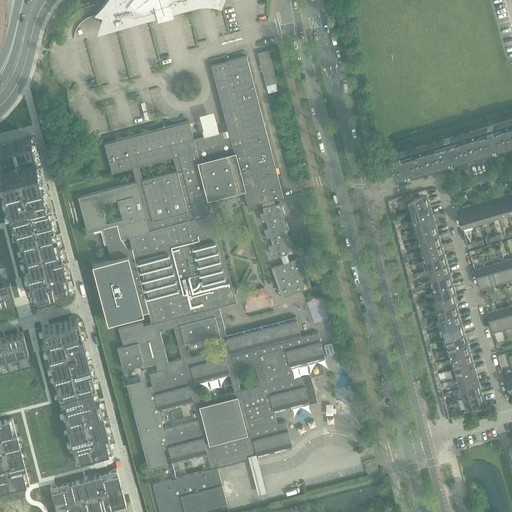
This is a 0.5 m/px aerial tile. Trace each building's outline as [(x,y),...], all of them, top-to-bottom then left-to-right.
[(106,0),(99,8),(106,10),(105,13),(102,24),(128,17),(158,9),(159,12),(169,10),(168,6),(189,0),(220,0),(221,0),(106,0)] [(268,50),(257,53),(266,85),(277,83),(268,50)] [(217,135),(210,137),(205,138),(207,144),(196,147),(189,121),(104,143),(112,173),(132,167),(136,182),(78,197),(87,232),(103,228),(116,225),(120,238),(128,236),(133,253),(130,254),(132,263),(135,262),(144,297),(141,298),(143,307),(146,306),(148,312),(151,323),(143,325),(142,322),(118,328),(120,336),(123,346),(117,347),(122,368),(143,363),(147,362),(148,365),(155,363),(157,371),(148,373),(151,385),(147,386),(128,391),(148,468),(167,464),(163,449),(168,448),(171,461),(183,458),(183,459),(190,458),(189,456),(200,453),(201,455),(207,453),(211,469),(152,484),(159,511),(191,511),(227,503),(222,484),(215,459),(255,448),(257,457),(293,448),(286,421),(277,424),(274,413),(317,401),(310,374),(302,377),(293,379),(290,368),(325,359),(318,332),(301,337),(296,316),(226,335),(219,306),(236,302),(234,295),(209,199),(243,191),(247,206),(283,196),(246,56),(228,61),(227,55),(209,59),(230,138),(219,141),(217,135)] [(511,118),(391,155),(397,175),(491,148),(492,153),(504,150),(502,144),(511,141),(511,118)] [(30,136),(0,144),(0,302),(9,300),(11,299),(14,299),(23,296),(27,295),(32,294),(42,291),(45,291),(69,284),(65,270),(64,264),(61,254),(60,251),(57,238),(56,235),(56,234),(52,235),(49,224),(49,221),(48,220),(52,219),(47,202),(46,197),(45,192),(43,186),(42,180),(39,170),(35,153),(30,137),(30,136)] [(511,192),(503,195),(510,216),(511,215),(511,212),(511,192)] [(427,195),(409,200),(412,210),(430,205),(427,195)] [(503,195),(494,198),(499,216),(506,214),(507,216),(510,216),(503,195)] [(494,220),(493,218),(499,216),(494,198),(485,200),(491,221),(494,220)] [(485,200),(475,203),(481,221),(488,219),(488,222),(491,221),(485,200)] [(272,245),(268,247),(271,254),(274,253),(275,257),(280,256),(283,263),(289,261),(287,254),(292,252),(291,247),(293,246),(290,239),(289,239),(287,231),(289,230),(286,223),(285,223),(283,214),(285,214),(282,206),(281,207),(280,203),(262,207),(264,213),(260,214),(262,221),(266,220),(268,229),(264,230),(267,238),(270,237),(272,245)] [(475,203),(466,206),(472,227),(475,226),(474,223),(481,221),(475,203)] [(430,205),(412,210),(415,220),(433,215),(430,205)] [(466,206),(457,209),(462,227),(469,225),(470,227),(472,227),(466,206)] [(433,215),(415,220),(418,230),(436,224),(433,215)] [(436,224),(418,230),(420,240),(439,234),(436,224)] [(120,238),(116,225),(103,228),(106,241),(111,259),(92,264),(107,323),(148,312),(146,306),(143,307),(141,298),(144,297),(135,262),(132,263),(130,254),(133,253),(131,247),(126,248),(120,238)] [(439,234),(420,240),(423,249),(442,244),(439,234)] [(442,244),(423,249),(426,259),(444,254),(442,244)] [(444,254),(426,259),(422,260),(425,270),(429,269),(447,264),(444,254)] [(283,263),(271,267),(277,283),(281,297),(311,287),(301,257),(289,261),(283,263)] [(511,278),(511,277),(511,258),(503,261),(509,282),(511,281),(511,278)] [(503,261),(493,264),(499,282),(505,280),(506,283),(509,282),(503,261)] [(447,264),(429,269),(432,279),(450,274),(447,264)] [(493,264),(484,266),(490,288),(493,287),(493,284),(499,282),(493,264)] [(484,266),(475,269),(480,287),(486,285),(488,288),(490,288),(484,266)] [(450,274),(432,279),(435,289),(453,283),(450,274)] [(453,283),(435,289),(438,298),(453,294),(453,295),(456,294),(453,283)] [(453,294),(438,298),(435,299),(438,309),(456,304),(453,295),(453,294)] [(456,304),(438,309),(441,319),(459,314),(456,304)] [(506,330),(505,327),(511,325),(506,307),(497,310),(503,330),(506,330)] [(497,310),(487,312),(493,331),(500,329),(501,331),(503,330),(497,310)] [(459,314),(441,319),(444,329),(462,324),(459,314)] [(0,489),(29,482),(29,483),(33,482),(38,481),(39,485),(50,483),(50,485),(56,511),(94,511),(126,504),(124,495),(122,490),(120,481),(117,469),(115,462),(111,445),(107,431),(106,429),(100,402),(99,400),(99,399),(95,399),(91,385),(95,384),(86,350),(83,340),(81,330),(77,317),(49,324),(41,327),(35,328),(31,329),(22,331),(20,332),(17,333),(6,336),(3,336),(0,337),(0,489)] [(462,324),(444,329),(447,339),(465,334),(462,324)] [(465,334),(447,339),(449,349),(468,343),(465,334)] [(468,343),(449,349),(452,358),(471,353),(468,343)] [(471,353),(452,358),(455,368),(473,363),(471,353)] [(473,363),(455,368),(458,378),(476,373),(473,363)] [(476,373),(458,378),(461,388),(479,382),(476,373)] [(479,382),(461,388),(464,398),(482,392),(479,382)] [(482,392),(464,398),(467,408),(485,402),(482,392)] [(375,458),(364,461),(368,475),(379,472),(375,458)]
